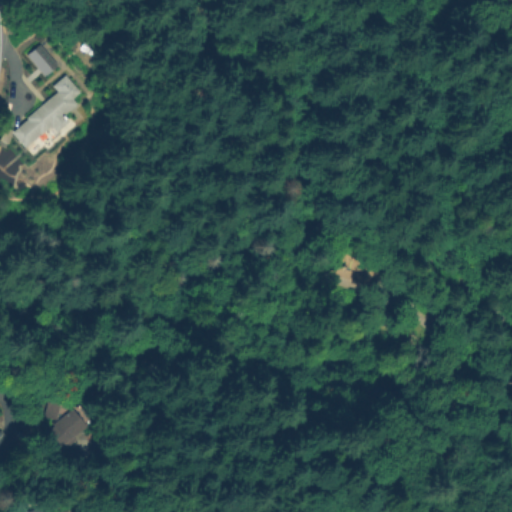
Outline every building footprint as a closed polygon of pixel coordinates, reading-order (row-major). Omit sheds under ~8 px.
[(23,54),(37,43),(54,64),(41,75),(23,54)] [(11,132),(12,129),(26,118),(24,116),(69,79),(79,91),(71,98),(76,104),(63,114),(68,120),(56,131),(50,124),(23,146),(11,132)] [(12,129),(10,131),(11,132),(7,143),(0,140),(0,132),(3,125),(12,129)] [(67,407),(72,413),(75,409),(88,420),(72,434),(75,439),(52,456),(35,436),(52,419),(35,417),(38,398),(70,403),(67,407)] [(0,433),(10,441),(0,455),(0,433)]
